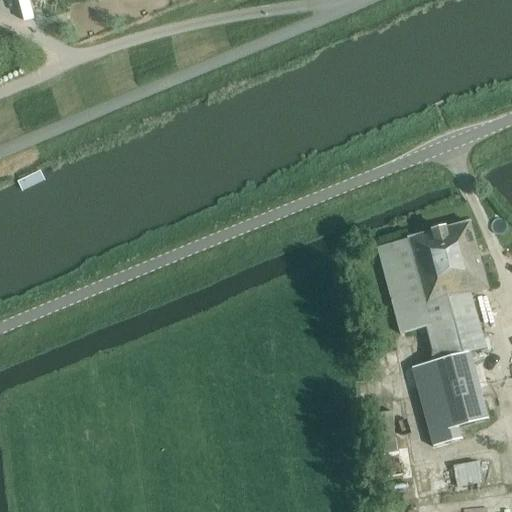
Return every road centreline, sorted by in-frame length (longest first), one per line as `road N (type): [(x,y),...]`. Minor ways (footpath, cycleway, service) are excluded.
road 1 (unclassified): [(0,330),(511,122)]
road 2 (unclassified): [(0,156),(364,0)]
